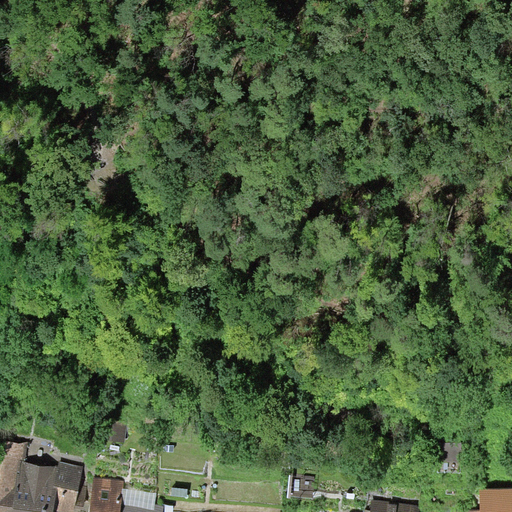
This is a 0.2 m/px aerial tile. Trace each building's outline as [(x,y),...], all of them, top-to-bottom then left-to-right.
[(0,511),(10,511),(21,462),(24,462),(28,445),(0,439),(0,511)] [(21,462),(10,511),(52,511),(53,510),(64,511),(73,511),(78,489),(83,466),(59,461),(57,469),(24,462),(21,462)] [(94,476),(88,511),(162,511),(164,506),(155,504),(154,510),(122,504),(124,488),(124,480),(94,476)] [(157,493),(124,488),(122,504),(154,510),(155,504),(157,493)] [(511,511),(511,488),(480,489),(480,509),(480,511),(511,511)] [(419,511),(421,504),(372,500),(371,510),(370,511),(419,511)]
